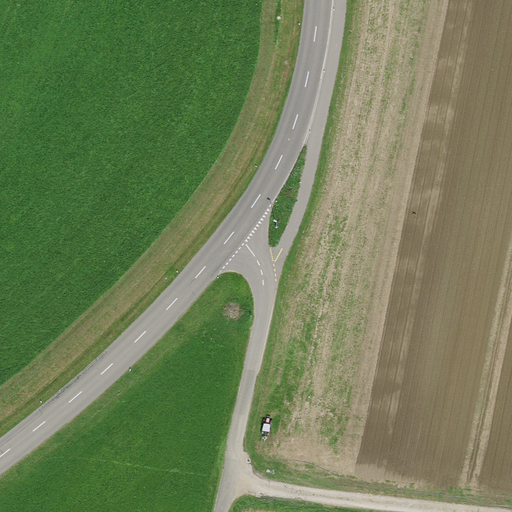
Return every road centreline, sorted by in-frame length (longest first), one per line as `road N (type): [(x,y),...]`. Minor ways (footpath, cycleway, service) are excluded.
road 1 (tertiary): [(320,0),(304,100),(279,165),(233,234),(157,322),(0,457)]
road 2 (track): [(223,511),(264,284),(253,253),(233,234)]
road 3 (track): [(229,484),(465,511)]
